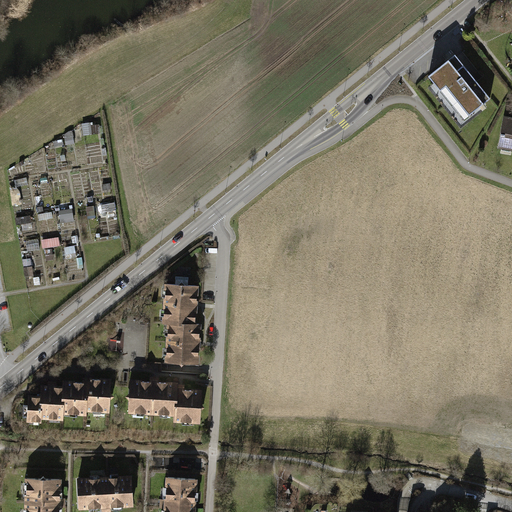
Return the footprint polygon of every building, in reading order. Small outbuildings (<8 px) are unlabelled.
[(449,60),(428,76),(447,99),(444,102),(447,107),(451,104),(463,119),(490,98),(471,74),(464,79),(449,60)] [(511,119),(504,118),(499,146),(511,148),(511,119)] [(56,202),(57,210),(71,207),(70,200),(56,202)] [(59,211),(61,222),(75,220),(73,208),(59,211)] [(42,239),(43,248),(61,245),(60,237),(42,239)] [(164,323),(169,323),(194,324),(196,286),(188,285),(188,277),(176,276),(175,284),(166,284),(166,287),(169,287),(168,297),(166,296),(165,310),(167,310),(167,319),(165,319),(164,323)] [(167,358),(167,361),(180,362),(182,364),(184,362),(197,363),(199,324),(194,324),(169,323),(169,325),(171,325),(171,335),(168,335),(168,348),(170,348),(169,358),(167,358)] [(112,340),(112,349),(121,350),(122,341),(112,340)] [(161,412),(161,410),(167,410),(168,383),(158,382),(158,378),(155,378),(150,378),(150,382),(130,381),(130,393),(127,395),(130,398),(129,411),(133,411),(133,408),(144,409),(144,412),(161,412)] [(67,382),(66,409),(77,410),(77,413),(86,413),(86,409),(94,409),(94,407),(105,407),(105,410),(109,410),(110,398),(113,395),(110,392),(111,380),(90,379),(90,380),(84,379),(84,383),(67,382)] [(66,412),(66,409),(67,382),(64,382),(63,387),(56,387),(56,383),(49,383),(49,386),(42,386),(41,397),(29,396),(29,405),(23,405),(23,417),(28,417),(28,419),(31,419),(31,417),(39,417),(39,420),(40,420),(41,416),(63,417),(63,411),(66,412)] [(177,383),(168,383),(167,410),(172,411),(171,413),(175,413),(175,419),(183,419),(183,418),(194,418),(194,421),(200,421),(200,409),(203,406),(201,403),(201,391),(184,390),(184,386),(180,386),(177,386),(177,383)] [(41,479),(27,478),(27,482),(30,482),(30,493),(27,493),(27,509),(30,509),(29,511),(58,511),(59,506),(63,506),(63,498),(59,498),(59,479),(47,479),(43,475),(41,479)] [(131,476),(78,479),(79,507),(90,506),(90,504),(99,503),(99,506),(106,505),(113,505),(113,503),(122,502),(122,504),(133,504),(131,476)] [(193,511),(195,479),(168,477),(167,488),(169,488),(169,497),(167,497),(166,503),(166,511),(168,511),(167,511),(193,511)]
